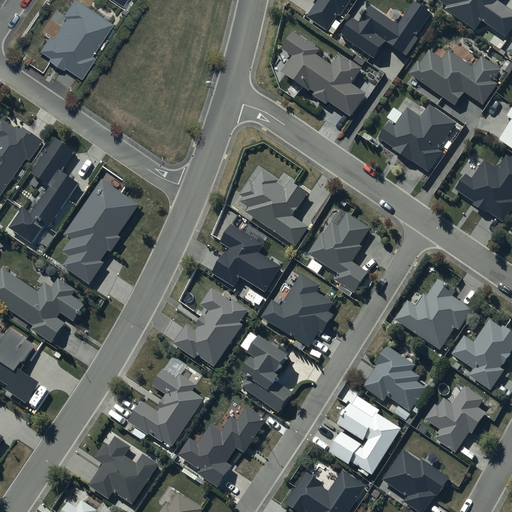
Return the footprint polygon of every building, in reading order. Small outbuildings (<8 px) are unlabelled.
[(117,24),(79,0),(74,0),(65,14),(68,16),(55,36),(51,34),(41,49),(50,55),(49,58),(64,67),(65,65),(83,76),(117,24)] [(343,17),(353,0),(318,0),(322,2),(312,17),(331,29),(340,15),(343,17)] [(511,7),(500,0),(442,0),(439,6),(478,33),(486,22),(509,38),(511,33),(511,7)] [(434,16),(416,3),(400,26),(373,7),(363,22),(357,17),(351,26),(350,26),(345,31),(348,33),(345,38),(376,60),(388,43),(408,57),(420,40),(418,39),(434,16)] [(340,56),(334,63),(295,35),(279,56),(283,58),(277,67),(351,120),(369,96),(354,85),(363,73),(340,56)] [(421,61),(411,74),(456,106),(466,94),(485,108),(500,88),(495,85),(505,72),(485,57),(476,70),(453,53),(446,62),(433,52),(424,64),(421,61)] [(441,150),(458,123),(433,106),(429,111),(427,110),(423,117),(409,108),(395,130),(388,125),(379,139),(396,150),(394,151),(415,165),(416,162),(431,172),(444,151),(441,150)] [(511,116),(510,119),(511,119),(511,126),(502,141),(511,147),(511,116)] [(0,198),(2,199),(28,159),(32,162),(45,142),(25,129),(23,132),(5,120),(0,128),(0,139),(0,198)] [(76,151),(58,139),(35,176),(51,186),(34,214),(27,210),(14,230),(36,244),(46,228),(50,230),(79,183),(63,173),(76,151)] [(511,159),(510,158),(502,171),(488,162),(477,179),(471,175),(459,191),(477,203),(475,205),(490,215),(492,213),(506,223),(511,214),(511,159)] [(250,208),(246,214),(298,247),(310,227),(294,217),(309,193),(294,183),(289,191),(279,185),(281,182),(266,172),(264,176),(262,174),(256,184),(254,183),(245,197),(246,199),(243,204),(250,208)] [(141,207),(103,181),(66,236),(72,240),(64,253),(70,257),(63,267),(91,286),(106,263),(103,261),(111,250),(115,252),(124,239),(120,237),(141,207)] [(362,244),(371,230),(347,216),(341,227),(335,224),(327,237),(324,236),(312,256),(315,258),(309,269),(320,275),(326,265),(341,275),(337,280),(359,294),(371,274),(354,263),(364,246),(362,244)] [(265,246),(233,226),(223,242),(231,247),(216,271),(238,285),(243,276),(267,291),(282,267),(260,253),(265,246)] [(5,270),(0,277),(0,302),(36,327),(33,331),(55,345),(72,320),(77,323),(88,307),(73,296),(78,289),(62,278),(55,288),(49,284),(42,294),(5,270)] [(324,288),(303,276),(286,306),(275,300),(265,319),(297,336),(296,339),(310,347),(316,337),(318,338),(323,330),(326,332),(335,316),(330,313),(335,305),(319,296),(324,288)] [(411,302),(398,321),(443,349),(456,328),(461,332),(476,308),(456,295),(458,292),(439,281),(429,297),(427,295),(423,301),(421,300),(417,306),(411,302)] [(234,304),(213,289),(201,307),(210,313),(206,319),(205,317),(196,331),(189,326),(177,345),(200,360),(202,357),(217,368),(244,327),(241,326),(250,311),(236,301),(234,304)] [(506,329),(490,320),(477,343),(467,337),(456,356),(477,368),(471,377),(496,392),(508,373),(505,371),(511,359),(511,356),(511,353),(511,329),(507,327),(506,329)] [(0,381),(9,388),(7,391),(29,405),(42,384),(20,370),(37,344),(14,330),(9,337),(0,331),(0,381)] [(292,355),(264,338),(252,356),(256,358),(246,374),(250,377),(244,388),(283,412),(294,394),(278,384),(283,377),(279,375),(292,355)] [(420,367),(389,347),(377,366),(378,367),(365,388),(386,402),(389,399),(411,413),(426,389),(418,384),(422,379),(415,374),(420,367)] [(161,412),(145,402),(131,424),(173,450),(206,398),(196,392),(200,386),(183,375),(181,378),(167,369),(156,387),(168,395),(160,408),(162,409),(161,412)] [(439,406),(429,420),(442,429),(436,439),(458,453),(472,432),(476,435),(490,415),(483,410),(488,401),(467,388),(456,405),(448,399),(442,408),(439,406)] [(377,420),(353,404),(339,425),(370,444),(366,450),(363,448),(364,446),(345,434),(333,454),(351,466),(354,462),(375,476),(404,430),(380,415),(377,420)] [(248,452),(268,420),(249,409),(239,424),(232,420),(224,434),(212,426),(200,445),(192,440),(182,457),(204,471),(201,475),(220,487),(234,466),(230,463),(240,448),(248,452)] [(134,505),(159,465),(147,457),(142,465),(127,456),(133,447),(118,437),(111,448),(106,445),(96,461),(105,466),(91,487),(112,500),(116,494),(134,505)] [(423,464),(406,451),(386,481),(409,497),(406,502),(421,511),(426,511),(437,496),(440,498),(453,479),(426,460),(423,464)] [(351,511),(367,488),(345,473),(332,493),(325,488),(326,486),(308,474),(289,503),(302,511),(351,511)] [(163,511),(205,511),(206,510),(182,495),(176,505),(173,504),(172,506),(169,504),(163,511)] [(99,511),(100,511),(84,502),(79,509),(71,504),(66,511),(99,511)]
